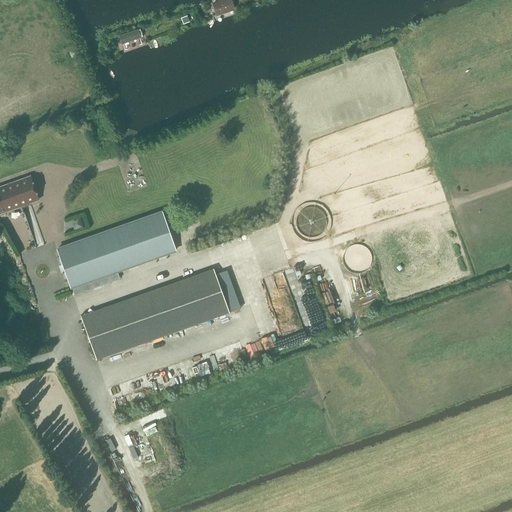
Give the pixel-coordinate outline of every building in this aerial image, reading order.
[(216,16),(234,11),(235,11),(231,0),(220,0),(211,3),(216,16)] [(119,37),(121,45),(143,37),(140,29),(119,37)] [(0,213),(38,200),(30,177),(0,187),(0,213)] [(58,250),(71,290),(176,254),(162,214),(58,250)] [(213,269),(81,316),(97,360),(229,313),(213,269)]
